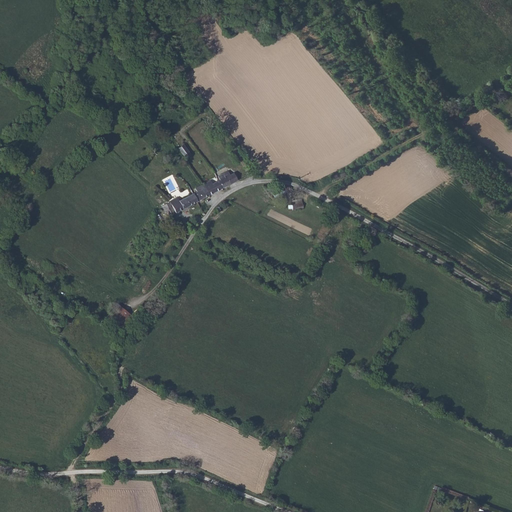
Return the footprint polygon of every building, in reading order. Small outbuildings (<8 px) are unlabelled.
[(183,144),(177,148),(185,159),(191,155),(183,144)] [(204,185),(211,196),(238,183),(233,174),(212,184),(211,181),(204,185)] [(196,193),(200,202),(211,196),(204,185),(196,189),(198,192),(196,193)] [(196,193),(185,199),(190,207),(200,202),(196,193)] [(180,201),(172,206),(177,213),(190,207),(185,199),(180,201)] [(163,207),(165,212),(167,218),(170,217),(177,213),(172,206),(170,203),(163,207)] [(108,317),(120,325),(128,311),(116,304),(108,317)]
